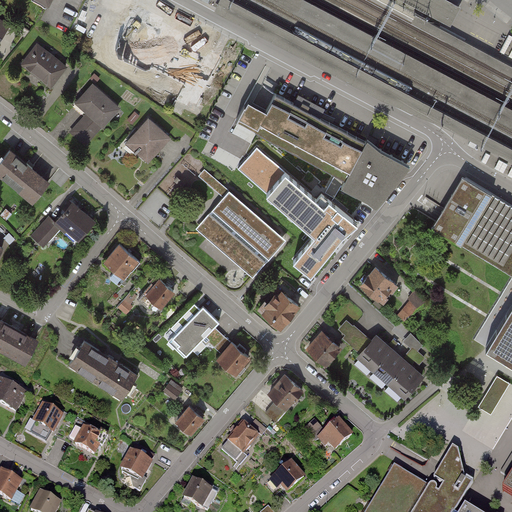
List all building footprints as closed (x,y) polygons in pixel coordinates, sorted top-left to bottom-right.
[(511,148),(230,0),(220,0),(215,11),(385,101),(444,126),(471,140),(511,161),(511,148)] [(273,0),(511,126),(511,108),(304,0),(273,0)] [(401,0),(443,22),(451,27),(457,16),(461,7),(448,0),(401,0)] [(175,100),(193,110),(217,65),(178,45),(186,29),(149,9),(141,24),(127,16),(107,53),(146,74),(150,67),(183,85),(175,100)] [(416,15),(412,23),(511,75),(511,65),(440,27),(416,15)] [(500,50),(511,56),(511,34),(509,33),(500,50)] [(38,43),(22,64),(51,87),(67,66),(38,43)] [(92,83),(75,103),(83,109),(87,113),(71,132),(86,145),(120,107),(92,83)] [(366,141),(276,93),(267,109),(249,99),(237,120),(255,130),(243,152),(262,162),(275,140),(336,173),(326,193),(335,198),(342,185),(368,199),(376,206),(412,165),(366,141)] [(149,117),(126,143),(148,163),(171,136),(149,117)] [(0,175),(33,202),(50,182),(12,151),(0,165),(0,175)] [(224,196),(229,190),(226,187),(204,168),(199,174),(219,192),(224,196)] [(430,228),(460,245),(490,194),(461,177),(430,228)] [(159,187),(141,207),(159,223),(177,203),(159,187)] [(197,227),(253,277),(286,240),(229,190),(224,196),(197,227)] [(511,207),(490,194),(460,245),(511,276),(511,207)] [(77,241),(94,221),(72,201),(55,221),(49,216),(32,235),(44,246),(61,227),(77,241)] [(119,286),(140,262),(119,244),(105,261),(116,271),(110,278),(119,286)] [(233,269),(238,264),(225,253),(220,259),(233,269)] [(361,285),(384,303),(398,284),(376,266),(361,285)] [(162,308),(175,292),(159,279),(146,294),(144,293),(138,300),(149,309),(155,302),(162,308)] [(281,329),(300,305),(283,291),(276,299),(272,295),(259,311),(281,329)] [(417,292),(399,315),(404,319),(428,301),(417,292)] [(128,296),(120,305),(128,312),(136,302),(128,296)] [(511,302),(484,349),(511,365),(511,302)] [(219,321),(203,306),(169,341),(186,357),(205,337),(215,347),(224,336),(214,326),(219,321)] [(0,348),(25,362),(37,340),(0,319),(0,348)] [(404,400),(423,376),(375,336),(371,341),(348,322),(340,331),(346,337),(343,341),(360,355),(355,360),(404,400)] [(304,349),(323,367),(340,350),(320,331),(304,349)] [(404,341),(416,351),(424,343),(412,332),(404,341)] [(224,336),(215,347),(221,353),(216,359),(235,376),(250,358),(224,336)] [(122,398),(137,374),(110,356),(85,340),(69,364),(122,398)] [(288,410),(305,390),(285,373),(268,393),(288,410)] [(475,438),(508,384),(496,376),(463,431),(475,438)] [(164,391),(176,399),(183,389),(172,380),(164,391)] [(0,405),(16,414),(26,395),(1,381),(0,383),(0,405)] [(279,421),(286,412),(271,400),(264,409),(279,421)] [(47,442),(63,415),(42,404),(27,432),(47,442)] [(177,422),(192,434),(205,418),(190,406),(177,422)] [(330,446),(335,452),(352,438),(338,421),(325,433),(316,421),(307,429),(325,450),(330,446)] [(221,451),(236,464),(258,438),(259,440),(267,431),(256,422),(249,430),(243,425),(221,451)] [(95,455),(104,437),(86,428),(76,444),(95,455)] [(143,479),(152,463),(155,457),(135,446),(121,472),(132,479),(134,489),(141,492),(147,480),(143,479)] [(469,511),(467,510),(465,511),(457,511),(461,507),(464,501),(478,479),(470,473),(454,463),(447,459),(445,463),(434,480),(445,487),(444,490),(440,496),(438,494),(438,492),(438,490),(437,488),(434,487),(432,488),(431,490),(426,487),(395,468),(372,506),(368,511),(469,511)] [(287,496),(305,480),(291,464),(269,482),(278,492),(281,489),(287,496)] [(0,496),(13,503),(24,483),(0,470),(0,496)] [(511,479),(501,498),(511,504),(511,479)] [(203,511),(207,511),(217,495),(194,482),(184,501),(203,511)] [(57,511),(61,506),(40,494),(30,511),(57,511)]
